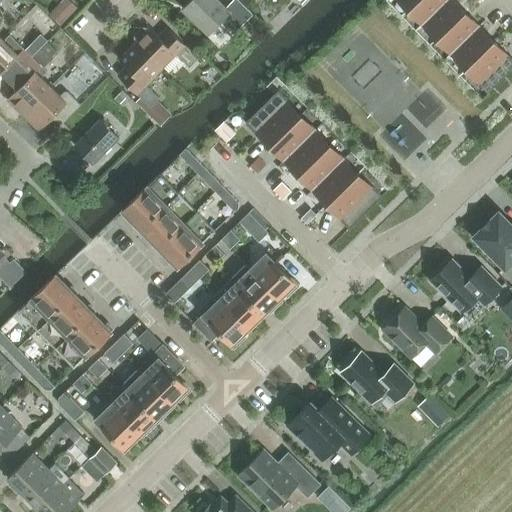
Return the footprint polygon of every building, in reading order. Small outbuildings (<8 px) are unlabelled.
[(221,22),(233,35),(253,14),(239,0),(233,0),(227,7),(219,0),(190,0),(183,8),(209,34),(221,22)] [(414,0),(409,5),(418,14),(414,17),(420,23),(443,0),(414,0)] [(443,0),(420,23),(426,30),(430,26),(440,36),(465,11),(453,0),(443,0)] [(60,3),(49,14),(60,25),(71,14),(63,6),(60,3)] [(465,11),(440,36),(450,46),(446,50),(450,54),(480,25),(479,25),(465,11)] [(276,18),(267,27),(274,33),(282,25),(276,18)] [(480,25),(450,54),(455,59),(458,55),(470,67),(495,42),(480,26),(481,26),(480,25)] [(138,41),(135,43),(161,69),(177,54),(190,67),(199,58),(170,29),(161,38),(151,27),(148,30),(146,27),(142,28),(135,35),(135,38),(138,41)] [(3,39),(0,41),(0,73),(8,82),(15,75),(33,57),(32,56),(25,49),(8,33),(3,39)] [(48,41),(33,57),(43,67),(58,52),(48,41)] [(511,59),(495,42),(470,67),(481,78),(477,82),(488,93),(511,69),(511,59)] [(161,69),(135,43),(119,59),(128,68),(120,76),(141,97),(136,102),(140,106),(160,126),(172,114),(158,100),(160,98),(146,85),(161,69)] [(378,49),(361,65),(370,75),(387,60),(378,49)] [(17,90),(8,99),(24,115),(51,86),(42,77),(47,71),(43,67),(33,57),(15,75),(8,82),(17,90)] [(388,122),(414,152),(464,107),(438,78),(388,122)] [(61,96),(51,86),(24,115),(39,130),(55,114),(64,122),(81,104),(68,91),(65,91),(61,96)] [(123,89),(114,98),(123,107),(127,103),(135,110),(140,106),(136,102),(123,89)] [(279,90),(245,123),(246,124),(247,123),(270,146),(299,118),(286,105),(290,101),(279,91),(279,90)] [(299,118),(270,146),(284,160),(283,161),(283,162),(317,129),(312,125),(309,128),(299,118)] [(94,164),(119,137),(100,119),(75,145),(94,164)] [(225,120),(215,130),(224,138),(227,141),(236,132),(225,120)] [(285,161),(298,175),(331,143),(330,143),(327,147),(317,137),(321,133),(317,129),(283,162),(284,162),(285,161)] [(327,147),(298,175),(312,189),(311,189),(312,190),(345,158),(341,153),(337,157),(327,147)] [(187,149),(181,155),(190,164),(196,158),(187,149)] [(196,158),(190,164),(198,173),(205,166),(196,158)] [(345,158),(312,190),(312,191),(313,190),(327,204),(356,176),(346,166),(349,162),(345,158)] [(205,166),(198,173),(207,182),(213,175),(205,166)] [(142,230),(143,229),(180,193),(160,173),(123,209),(137,223),(136,225),(142,230)] [(213,175),(207,182),(215,190),(222,184),(213,175)] [(356,176),(327,204),(350,227),(349,228),(350,229),(383,196),(372,185),(368,189),(356,176)] [(282,181),(274,190),(279,195),(287,186),(282,181)] [(222,184),(215,190),(224,199),(230,193),(222,184)] [(287,186),(279,195),(284,199),(292,191),(287,186)] [(159,249),(161,247),(198,211),(180,193),(143,229),(155,242),(154,243),(159,249)] [(230,193),(224,199),(235,211),(239,207),(239,202),(230,193)] [(316,214),(311,209),(301,217),(307,223),(316,214)] [(216,230),(198,211),(161,247),(173,260),(172,261),(177,267),(179,266),(216,230)] [(249,212),(240,221),(260,242),(269,233),(249,212)] [(511,226),(499,213),(476,236),(478,239),(477,240),(486,249),(487,248),(506,266),(511,260),(511,226)] [(231,230),(222,239),(231,248),(240,239),(231,230)] [(0,262),(10,252),(0,242),(0,262)] [(216,245),(206,254),(215,263),(225,254),(216,245)] [(266,253),(251,268),(279,298),(285,292),(288,295),(298,285),(266,253)] [(471,277),(453,259),(431,280),(461,311),(477,296),(484,304),(502,286),(482,266),(471,277)] [(201,260),(191,270),(200,279),(209,269),(201,260)] [(247,264),(231,279),(263,313),(267,309),(270,313),(282,301),(279,298),(251,268),(247,264)] [(190,288),(200,279),(191,270),(181,279),(190,288)] [(38,331),(75,295),(76,294),(71,288),(69,289),(56,275),(19,312),(38,331)] [(231,279),(215,295),(248,328),(263,313),(231,279)] [(511,288),(511,287),(502,295),(511,305),(511,288)] [(87,308),(75,295),(38,331),(56,349),(93,313),(94,312),(89,306),(87,308)] [(242,334),(248,328),(215,295),(199,310),(204,315),(195,323),(210,339),(219,330),(235,346),(245,337),(242,334)] [(424,325),(405,307),(383,329),(411,357),(426,343),(436,353),(452,336),(432,316),(424,325)] [(105,326),(93,313),(56,349),(75,368),(111,332),(112,330),(107,325),(105,326)] [(0,343),(2,346),(9,339),(0,330),(0,343)] [(124,353),(134,343),(125,334),(115,344),(124,353)] [(2,346),(11,355),(17,348),(9,339),(2,346)] [(115,344),(105,353),(114,362),(124,353),(115,344)] [(163,344),(139,369),(172,402),(177,397),(180,399),(191,389),(175,373),(183,365),(163,344)] [(11,355),(20,364),(26,357),(17,348),(11,355)] [(0,351),(0,365),(1,367),(8,360),(0,351)] [(372,403),(385,390),(396,401),(414,383),(394,363),(384,373),(362,351),(341,372),(372,403)] [(20,364),(28,372),(35,366),(26,357),(20,364)] [(99,359),(90,369),(98,378),(108,368),(99,359)] [(8,360),(1,367),(10,375),(17,368),(8,360)] [(28,372),(37,381),(44,375),(35,366),(28,372)] [(172,402),(139,369),(123,384),(156,418),(161,413),(163,416),(173,406),(171,403),(172,402)] [(84,374),(74,384),(83,393),(93,383),(84,374)] [(55,387),(44,375),(37,381),(46,390),(52,390),(55,387)] [(127,389),(112,404),(140,433),(141,432),(143,435),(154,425),(151,422),(156,418),(123,384),(122,385),(127,389)] [(433,392),(445,411),(456,403),(444,385),(433,392)] [(66,392),(60,398),(60,404),(76,420),(85,411),(66,392)] [(430,394),(417,406),(423,412),(435,399),(430,394)] [(320,410),(311,401),(287,426),(322,459),(339,442),(351,453),(370,434),(332,397),(320,410)] [(96,419),(124,448),(140,433),(112,404),(96,419)] [(0,428),(12,417),(2,406),(0,408),(0,428)] [(12,417),(0,428),(0,453),(7,459),(30,436),(22,427),(12,417)] [(72,426),(65,433),(74,442),(81,436),(72,426)] [(81,436),(74,442),(84,452),(90,445),(81,436)] [(101,447),(90,457),(106,473),(116,463),(101,447)] [(273,508),(296,485),(308,496),(320,484),(296,461),(285,472),(263,450),(239,474),(273,508)] [(23,493),(48,468),(32,452),(7,477),(23,493)] [(48,468),(23,493),(38,509),(63,484),(48,468)] [(335,494),(352,503),(357,491),(340,483),(335,494)] [(63,484),(38,509),(41,511),(67,511),(68,510),(79,500),(63,484)] [(220,496),(219,497),(212,504),(211,503),(208,505),(204,505),(199,510),(198,511),(254,511),(236,494),(229,502),(223,497),(223,496),(222,496),(221,496),(220,496)]
